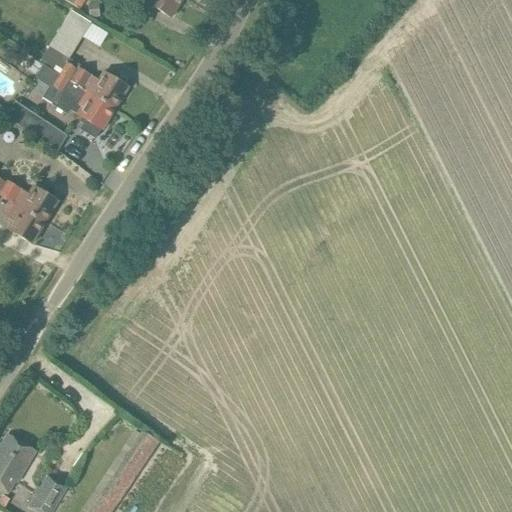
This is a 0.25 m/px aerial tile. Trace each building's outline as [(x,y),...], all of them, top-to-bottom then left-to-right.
[(62,0),(80,10),(85,0),(62,0)] [(181,0),(147,0),(146,3),(170,18),(181,0)] [(98,4),(88,5),(89,18),(99,17),(98,4)] [(71,11),(62,26),(82,38),(91,24),(71,11)] [(49,48),(40,62),(44,64),(58,73),(91,94),(115,109),(128,88),(111,77),(103,72),(98,79),(89,74),(78,68),(77,70),(66,63),(68,59),(49,48)] [(43,65),(36,76),(50,85),(58,73),(44,64),(43,65)] [(50,85),(42,99),(67,114),(70,110),(86,120),(81,130),(95,139),(100,130),(101,130),(115,109),(91,94),(58,73),(50,85)] [(15,102),(9,111),(5,117),(58,152),(68,138),(15,102)] [(0,195),(44,223),(58,202),(33,187),(29,194),(18,187),(17,188),(6,182),(5,183),(0,179),(0,195)] [(44,224),(8,203),(1,215),(12,221),(7,229),(31,245),(44,224)] [(158,442),(142,432),(88,511),(110,511),(149,456),(158,442)] [(35,451),(7,434),(0,446),(0,490),(6,494),(23,465),(26,467),(35,451)] [(52,511),(67,488),(46,476),(27,508),(34,511),(52,511)]
